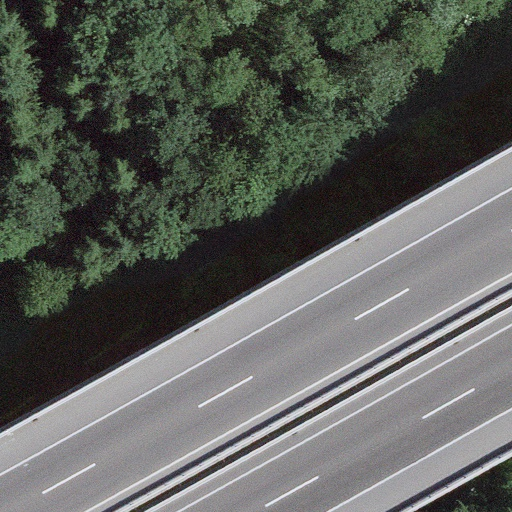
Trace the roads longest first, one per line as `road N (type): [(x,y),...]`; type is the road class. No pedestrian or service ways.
road 1 (track): [(0,381),(511,86)]
road 2 (motorway): [(511,230),(7,511)]
road 3 (motorway): [(255,511),(511,367)]
